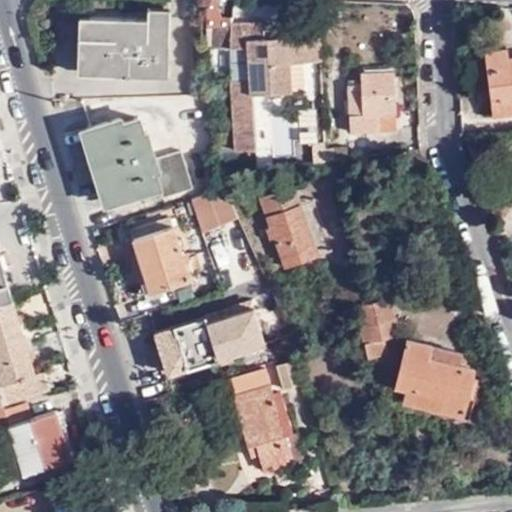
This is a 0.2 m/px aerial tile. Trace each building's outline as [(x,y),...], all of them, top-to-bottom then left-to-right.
[(171,19),(90,16),(88,74),(169,77),(171,19)] [(290,63),(325,61),(323,24),(304,26),(287,27),(288,35),(262,37),(261,29),(264,29),(264,24),(232,23),(230,48),(231,81),(236,151),(257,150),(253,93),(292,91),(290,63)] [(288,35),(287,27),(265,29),(264,29),(261,29),(262,37),(288,35)] [(511,113),(511,56),(509,57),(507,48),(486,51),(495,116),(511,113)] [(290,63),(292,91),(305,89),(303,62),(290,63)] [(379,115),(397,115),(395,71),(361,72),(361,85),(347,86),(349,132),(380,131),(379,115)] [(397,130),(397,115),(379,115),(380,131),(397,130)] [(120,117),(87,128),(110,202),(159,187),(162,196),(192,187),(181,150),(156,158),(148,131),(144,133),(139,117),(122,122),(120,117)] [(110,202),(87,128),(80,130),(103,205),(110,202)] [(283,268),(321,254),(296,183),(275,191),(270,177),(242,187),(247,201),(258,197),(283,268)] [(202,232),(239,217),(225,185),(212,190),(192,199),(202,232)] [(160,191),(113,202),(116,216),(164,206),(160,191)] [(145,280),(149,292),(192,279),(190,271),(201,267),(196,250),(184,253),(173,216),(129,229),(132,238),(125,240),(139,282),(145,280)] [(218,273),(250,268),(246,242),(214,247),(218,273)] [(0,302),(13,299),(0,258),(0,302)] [(400,334),(391,297),(357,305),(362,326),(359,326),(367,358),(388,353),(388,350),(396,348),(393,336),(400,334)] [(37,373),(15,298),(13,299),(0,302),(0,406),(3,405),(47,391),(40,372),(37,373)] [(267,342),(255,305),(209,319),(208,314),(156,330),(170,373),(204,362),(215,358),(267,342)] [(407,389),(404,400),(462,414),(474,367),(460,364),(463,352),(407,338),(396,387),(407,389)] [(301,383),(294,359),(275,364),(283,389),(301,383)] [(286,433),(292,432),(280,390),(274,392),(266,368),(227,379),(232,394),(234,394),(249,444),(256,442),(259,454),(264,469),(294,460),(286,433)] [(4,408),(3,405),(0,406),(0,427),(9,425),(22,473),(71,458),(57,409),(31,418),(26,401),(4,408)] [(297,430),(292,432),(286,433),(294,460),(305,457),(297,430)] [(253,457),(259,454),(256,442),(249,444),(253,457)] [(242,511),(242,496),(213,498),(214,511),(242,511)]
